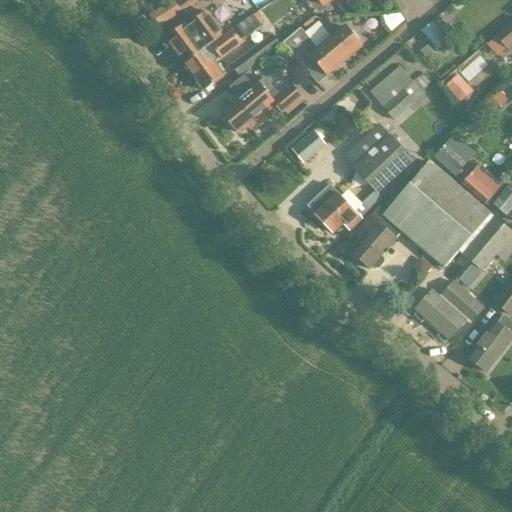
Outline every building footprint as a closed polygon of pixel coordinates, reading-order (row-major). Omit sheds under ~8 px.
[(182,13),(173,0),(172,0),(149,15),(158,29),(182,13)] [(187,25),(186,23),(166,38),(185,64),(223,36),(206,11),(187,25)] [(387,27),(403,21),(399,11),(383,17),(387,27)] [(262,28),(260,25),(264,22),(258,13),(253,16),(253,15),(236,27),(246,39),(262,28)] [(507,50),(511,46),(511,20),(495,36),(507,50)] [(436,50),(447,41),(432,22),(420,32),(436,50)] [(350,33),(346,27),(318,51),(300,28),(282,43),(317,84),(363,48),(361,45),(358,41),(358,38),(353,32),(350,33)] [(232,30),(232,29),(223,36),(185,64),(204,91),(224,76),(212,60),(218,55),(221,59),(243,43),(232,30)] [(243,74),(260,61),(281,45),(272,34),(231,66),(239,77),(243,74)] [(424,95),(420,90),(430,82),(422,73),(412,81),(400,66),(369,92),(392,119),(394,121),(424,95)] [(456,99),(469,87),(458,75),(445,87),(456,99)] [(282,113),(301,96),(292,86),(274,101),(258,83),(246,94),(222,114),(238,133),(252,121),(256,125),(277,107),(282,113)] [(374,191),(361,203),(354,210),(342,197),(338,194),(330,185),(307,206),(316,215),(332,233),(342,225),(350,233),(362,221),(360,218),(382,198),(383,199),(419,165),(390,134),(389,134),(384,128),(379,123),(344,156),(354,167),(352,168),(374,191)] [(304,165),(326,145),(313,131),(291,150),(304,165)] [(465,168),(442,148),(432,160),(455,179),(465,168)] [(444,269),(459,251),(491,214),(492,213),(430,160),(386,211),(380,206),(371,216),(362,227),(368,233),(351,253),(370,269),(396,238),(401,233),(444,269)] [(491,205),(504,215),(511,205),(511,188),(508,185),(491,205)] [(482,272),(496,256),(504,263),(511,253),(511,231),(491,214),(459,251),(462,253),(461,255),(482,272)] [(511,278),(493,303),(511,317),(511,315),(511,278)] [(449,340),(466,321),(470,325),(473,320),(484,307),(465,290),(451,306),(432,290),(415,310),(447,339),(449,340)] [(486,372),(511,337),(511,321),(504,315),(497,324),(495,322),(468,358),(486,372)]
